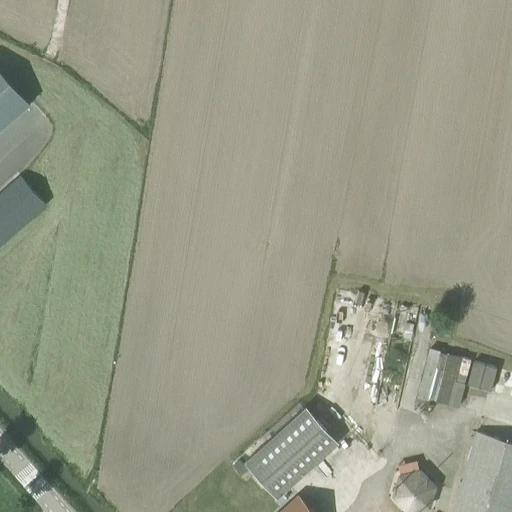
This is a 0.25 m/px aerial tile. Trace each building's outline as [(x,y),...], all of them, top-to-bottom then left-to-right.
[(0,69),(0,130),(30,103),(0,69)] [(0,193),(0,245),(46,205),(20,176),(0,193)] [(440,351),(430,348),(418,396),(427,399),(440,352),(440,351)] [(474,359),(469,383),(493,388),(497,364),(474,359)] [(245,461),(249,466),(278,497),(338,442),(306,407),(245,461)] [(511,511),(511,441),(476,431),(453,511),(511,511)] [(400,476),(393,496),(408,511),(429,507),(435,486),(420,470),(400,476)] [(314,511),(299,495),(279,511),(314,511)]
